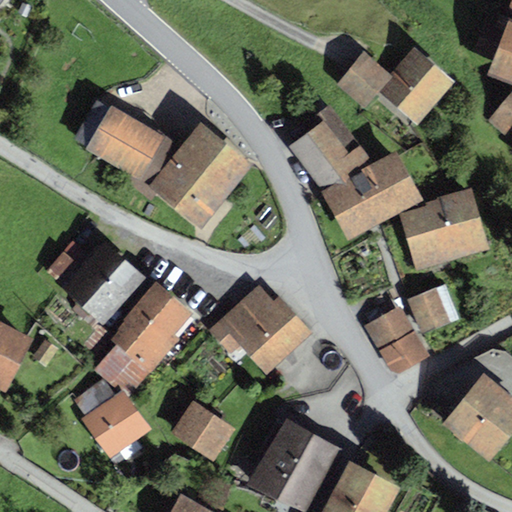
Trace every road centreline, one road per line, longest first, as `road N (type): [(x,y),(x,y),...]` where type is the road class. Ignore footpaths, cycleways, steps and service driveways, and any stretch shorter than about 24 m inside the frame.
road 1 (tertiary): [(313,287),(299,213),(251,124),(120,0)]
road 2 (residential): [(313,287),(167,240),(0,145)]
road 3 (residential): [(386,389),(418,442),(472,487),(511,504)]
road 4 (residential): [(386,389),(417,383),(511,325)]
road 5 (unclassified): [(321,511),(386,389)]
road 6 (tertiary): [(386,389),(313,287)]
